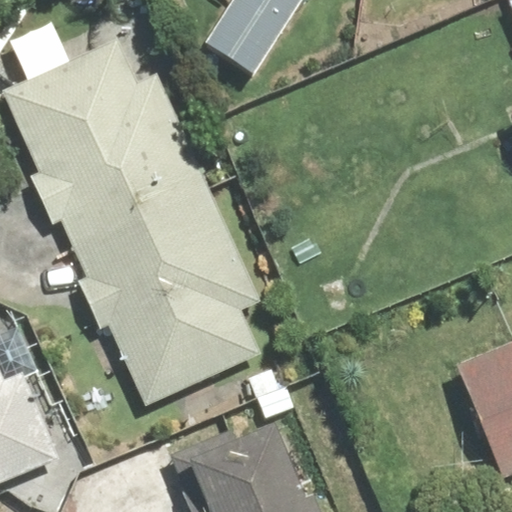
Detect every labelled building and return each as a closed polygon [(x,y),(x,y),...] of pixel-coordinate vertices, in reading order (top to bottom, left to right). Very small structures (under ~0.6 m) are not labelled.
[(261,68),(304,0),(241,0),(216,40),(261,68)] [(33,79),(11,89),(151,399),(264,348),(245,307),(268,296),(164,65),(140,75),(123,38),(83,56),(63,13),(13,35),(33,79)] [(511,347),(467,366),(509,473),(511,471),(511,347)] [(0,479),(66,451),(28,365),(9,373),(0,352),(0,479)] [(340,511),(293,401),(191,444),(220,511),(340,511)]
